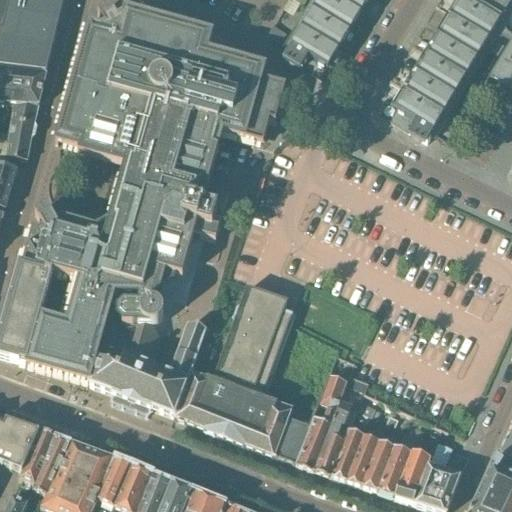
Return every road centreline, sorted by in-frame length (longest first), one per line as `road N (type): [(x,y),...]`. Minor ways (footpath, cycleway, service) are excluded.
road 1 (residential): [(511,210),(368,137),(354,115),(361,87),(415,0)]
road 2 (unclassified): [(289,503),(0,395)]
road 3 (unclassified): [(82,0),(0,294)]
road 4 (residential): [(113,0),(250,47)]
road 5 (residential): [(461,511),(511,396)]
